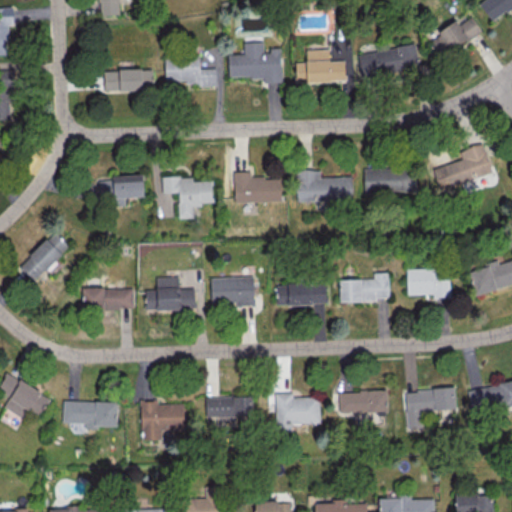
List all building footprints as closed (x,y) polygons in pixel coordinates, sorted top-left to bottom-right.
[(97,0),(98,14),(119,14),(118,0),(97,0)] [(511,0),(482,0),(478,3),(492,21),(511,6),(511,0)] [(0,53),(7,54),(6,24),(13,24),(12,7),(0,7),(0,53)] [(480,31),(471,15),(458,24),(456,21),(426,40),(437,57),(480,31)] [(228,77),(262,76),(262,81),(281,81),(280,49),(262,49),(262,41),(243,41),(243,53),(227,53),(228,77)] [(357,52),(360,76),(418,69),(415,44),(357,52)] [(295,61),(295,81),(344,80),(344,60),(328,60),(328,48),(305,49),(306,61),(295,61)] [(216,81),(215,67),(199,68),(198,56),(164,57),(165,83),(216,81)] [(151,68),(103,69),(103,90),(152,89),(151,68)] [(10,69),(0,69),(0,118),(11,118),(10,69)] [(491,174),(483,142),(458,149),(461,159),(432,167),(438,188),(491,174)] [(363,168),(364,191),(415,190),(415,167),(363,168)] [(352,199),(351,176),(319,177),(319,169),(295,169),(296,200),(352,199)] [(233,171),(233,201),(280,200),(280,176),(250,177),(249,171),(233,171)] [(142,175),(98,177),(98,196),(112,195),(112,205),(124,205),(124,196),(143,196),(142,175)] [(161,176),(162,192),(177,191),(178,218),(193,217),(192,204),(212,203),(211,179),(191,180),(191,175),(161,176)] [(18,265),(32,280),(68,246),(54,231),(18,265)] [(467,270),(473,293),(511,283),(511,258),(498,263),(497,262),(467,270)] [(432,293),(432,297),(449,296),(448,266),(405,268),(406,294),(432,293)] [(339,300),(388,299),(388,272),(373,272),(373,278),(338,278),(339,300)] [(253,304),(252,275),(209,277),(210,302),(237,301),(237,305),(253,304)] [(145,309),(194,308),(194,287),(178,288),(178,276),(155,276),(155,289),(144,289),(145,309)] [(326,302),(325,281),(275,283),(276,304),(326,302)] [(132,287),(81,287),(81,313),(104,313),(104,308),(132,307),(132,287)] [(39,415),(49,396),(6,372),(0,381),(0,390),(9,396),(3,407),(22,418),(27,408),(39,415)] [(472,412),(511,403),(511,379),(467,389),(472,412)] [(406,428),(421,427),(421,410),(455,408),(454,387),(404,389),(406,428)] [(338,412),(386,411),(386,389),(337,391),(338,412)] [(319,422),(319,396),(291,396),(291,392),(274,392),(275,430),(291,430),(291,422),(319,422)] [(251,395),(205,396),(205,416),(251,415),(251,395)] [(116,426),(116,401),(62,399),(61,421),(84,422),(84,425),(116,426)] [(184,402),(156,403),(156,400),(139,400),(140,439),(161,439),(161,429),(184,429),(184,402)] [(205,498),(180,498),(180,511),(223,511),(223,485),(204,486),(205,498)] [(454,511),(491,511),(491,492),(454,494),(454,511)] [(410,498),(410,496),(378,497),(378,511),(433,511),(433,497),(410,498)] [(254,511),(290,511),(290,500),(254,501),(254,511)] [(313,511),(365,511),(366,502),(345,503),(345,500),(314,501),(313,511)]
